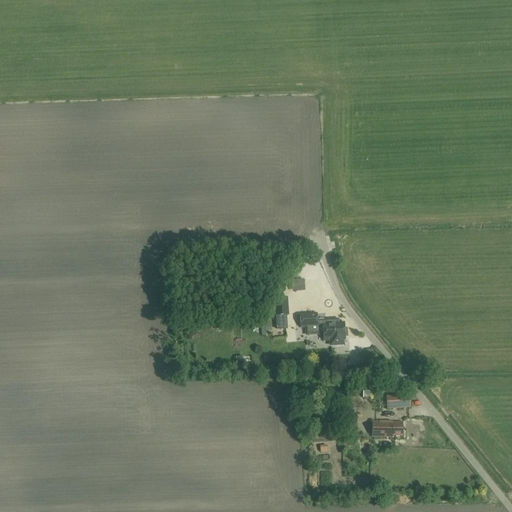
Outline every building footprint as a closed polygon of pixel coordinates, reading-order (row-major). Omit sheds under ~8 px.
[(286,299),(273,300),(274,318),(288,317),(286,299)] [(307,327),(307,334),(320,334),(323,336),(324,341),(334,341),(334,344),(336,346),(342,345),(343,344),(343,340),(345,340),(344,323),(339,324),(338,320),(325,320),(326,325),(322,325),(317,325),(317,314),(300,315),(301,328),(307,327)] [(385,394),(385,387),(363,388),(363,399),(381,398),(381,395),(385,394)] [(410,408),(409,395),(386,397),(386,398),(387,409),(410,408)] [(357,413),(344,413),(344,431),(357,431),(357,413)] [(392,422),(372,422),(372,438),(392,438),(392,437),(402,437),(402,423),(392,423),(392,422)]
